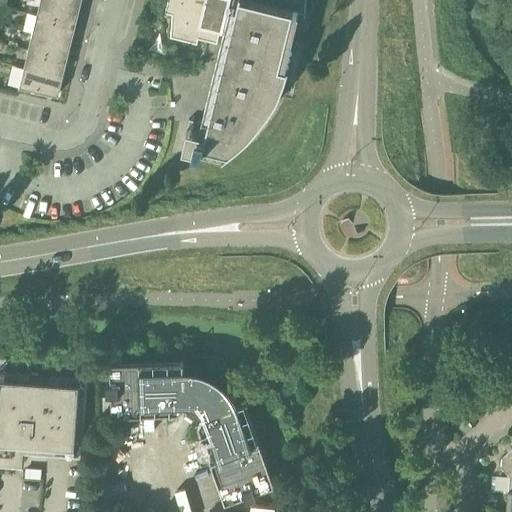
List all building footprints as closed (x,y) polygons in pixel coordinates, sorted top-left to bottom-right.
[(40,0),(37,14),(37,15),(75,24),(80,7),(53,0),(40,0)] [(305,18),(306,0),(167,0),(165,12),(172,13),(170,37),(197,43),(198,38),(217,42),(220,30),(230,33),(207,123),(189,119),(183,146),(202,151),(203,145),(229,151),(242,141),(250,134),(260,121),(269,108),(276,96),(278,96),(298,12),(304,14),(304,18),(305,18)] [(37,15),(37,14),(32,32),(71,41),(75,24),(37,15)] [(28,49),(29,50),(67,59),(71,41),(32,32),(28,49)] [(67,59),(29,50),(28,49),(24,67),(63,76),(67,59)] [(63,76),(24,67),(19,89),(39,94),(39,90),(58,95),(63,76)] [(247,499),(256,496),(255,492),(275,485),(245,401),(237,404),(236,401),(235,399),(234,396),(232,393),(230,391),(229,389),(227,386),(225,384),(223,382),(220,380),(218,379),(218,378),(215,377),(213,375),(210,374),(207,372),(205,371),(202,370),(199,370),(196,369),(193,368),(190,368),(187,368),(184,368),(184,360),(110,363),(111,384),(106,384),(107,394),(111,394),(112,416),(178,413),(186,405),(203,416),(198,426),(225,503),(245,495),(247,499)] [(0,459),(13,461),(21,454),(22,438),(26,438),(26,447),(26,448),(26,454),(43,456),(44,449),(44,448),(45,440),(49,440),(49,442),(56,450),(72,451),(80,444),(84,385),(77,377),(61,376),(54,383),(26,381),(20,373),(4,372),(0,375),(0,459)] [(102,413),(111,413),(111,397),(102,397),(102,413)] [(511,446),(511,447),(502,456),(501,467),(510,476),(509,491),(511,490),(511,446)]
